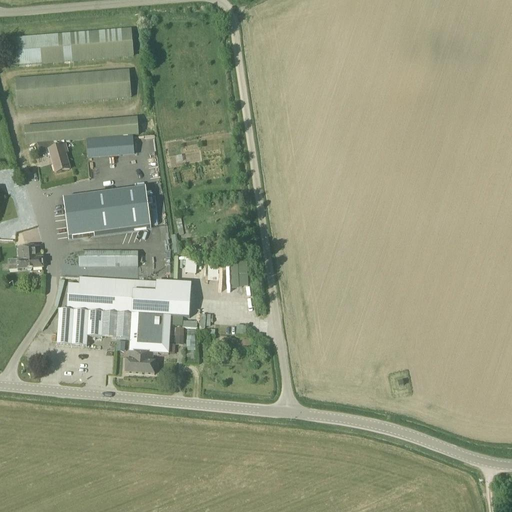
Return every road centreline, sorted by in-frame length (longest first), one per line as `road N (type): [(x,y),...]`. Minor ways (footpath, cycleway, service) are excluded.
road 1 (unclassified): [(291,414),(230,14),(205,0)]
road 2 (unknown): [(11,388),(52,299),(53,258),(0,97)]
road 3 (tertiary): [(291,414),(0,387)]
road 4 (tertiary): [(511,468),(380,429),(291,414)]
road 5 (unclassified): [(194,0),(0,14)]
road 6 (unknown): [(138,62),(130,109),(11,125)]
